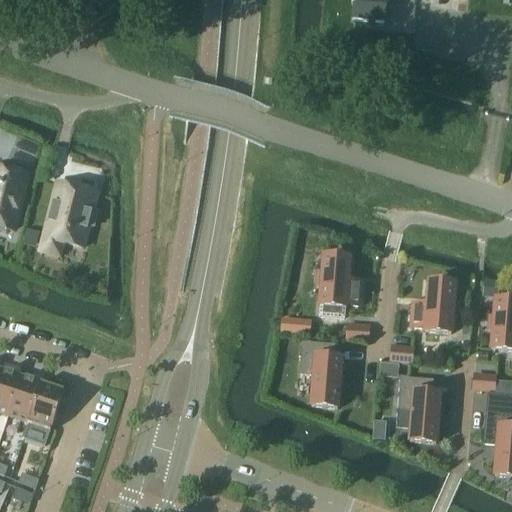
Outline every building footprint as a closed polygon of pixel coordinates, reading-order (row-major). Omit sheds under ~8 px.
[(383,25),(385,0),(352,0),(352,4),(351,4),(351,9),(352,9),(351,22),(383,25)] [(0,229),(12,233),(26,178),(0,171),(0,229)] [(57,186),(40,254),(58,258),(61,245),(82,250),(88,227),(92,228),(96,215),(91,214),(96,196),(57,186)] [(339,246),(338,257),(349,257),(350,246),(339,246)] [(348,278),(349,262),(323,260),(321,276),(318,276),(317,289),(320,289),(319,309),(320,309),(319,319),(343,321),(344,311),(345,311),(345,307),(358,309),(357,309),(359,309),(361,285),(360,284),(359,285),(351,284),(347,284),(347,278),(348,278)] [(470,290),(471,277),(458,276),(457,290),(470,290)] [(456,317),(457,304),(453,304),(454,288),(428,286),(427,301),(427,308),(422,307),(414,306),(412,306),(410,330),(412,331),(412,330),(424,331),(424,334),(450,336),(452,317),(456,317)] [(511,305),(494,304),(493,320),(489,320),(488,333),(492,333),(490,352),(511,354),(511,305)] [(347,325),(345,344),(368,346),(370,328),(347,325)] [(337,411),(341,363),(331,362),(333,348),(303,346),(301,363),(300,376),(313,377),(310,409),(337,411)] [(388,366),(396,366),(398,348),(390,347),(388,366)] [(390,380),(391,367),(379,365),(378,379),(390,380)] [(0,372),(0,416),(7,419),(21,379),(13,377),(13,375),(5,372),(4,374),(0,372)] [(27,425),(26,426),(28,426),(41,385),(40,385),(40,386),(33,384),(34,382),(25,379),(25,381),(21,379),(7,419),(27,425)] [(435,446),(439,398),(430,397),(431,384),(401,381),(397,430),(410,431),(409,444),(435,446)] [(41,385),(28,426),(49,434),(63,393),(41,385)] [(511,480),(511,431),(511,422),(511,418),(486,416),(485,433),(484,446),(497,447),(494,479),(511,480)] [(35,492),(38,483),(21,476),(18,485),(35,492)] [(29,506),(33,497),(15,490),(12,499),(29,506)]
